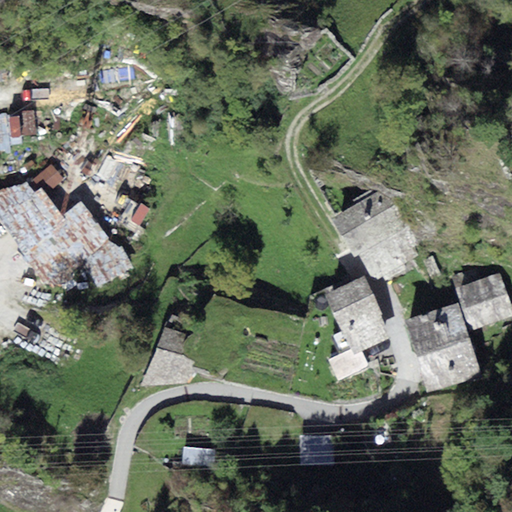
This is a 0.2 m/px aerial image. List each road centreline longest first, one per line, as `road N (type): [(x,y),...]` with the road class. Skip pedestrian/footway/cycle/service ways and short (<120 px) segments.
road 1 (residential): [(111,511),(137,417),(161,402),(218,392),(338,412),(377,408),(398,394),(406,377),(395,319),(365,275)]
road 2 (track): [(365,275),(315,215),(286,140),(415,0)]
